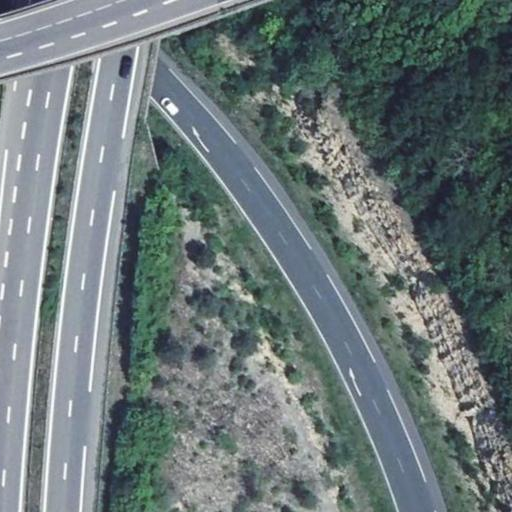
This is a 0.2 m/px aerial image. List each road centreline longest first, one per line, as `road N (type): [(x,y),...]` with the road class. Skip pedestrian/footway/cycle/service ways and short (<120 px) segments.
road 1 (motorway): [(414,511),(333,321),(280,231),(175,100),(60,0)]
road 2 (motorway): [(70,0),(25,258),(2,511)]
road 3 (motorway): [(64,511),(80,319),(132,0)]
road 4 (motorway): [(0,44),(137,0)]
